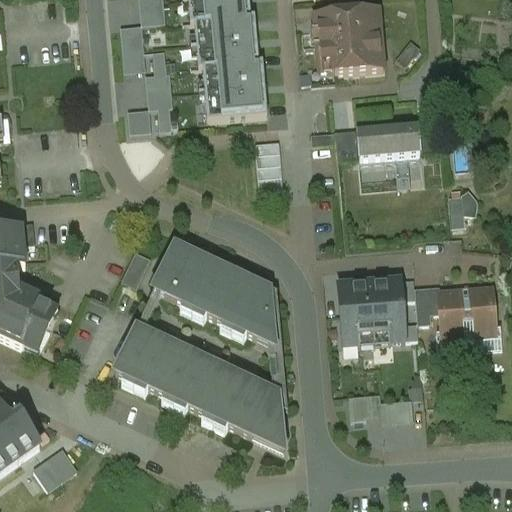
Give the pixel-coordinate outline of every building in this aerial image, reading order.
[(141,0),(143,30),(166,29),(164,0),(141,0)] [(247,0),(187,0),(191,31),(194,31),(198,77),(202,77),(207,129),(267,124),(262,69),(258,69),(254,24),(250,24),(247,0)] [(377,17),(314,23),(315,38),(320,42),(320,51),(316,51),(318,73),(331,72),(332,81),(383,76),(377,17)] [(131,139),(175,136),(170,56),(146,58),(144,31),(122,32),(125,80),(147,78),(150,114),(129,116),(131,139)] [(410,47),(395,65),(404,73),(419,54),(410,47)] [(418,131),(355,137),(358,166),(420,161),(418,131)] [(334,139),(311,141),(311,152),(335,150),(334,139)] [(466,145),(451,146),(454,177),(469,175),(466,145)] [(279,149),(255,151),(260,210),(284,208),(279,149)] [(462,203),(450,203),(451,234),(464,233),(462,203)] [(38,305),(18,295),(16,275),(25,274),(22,236),(0,238),(0,345),(23,356),(26,350),(41,356),(58,319),(36,309),(38,305)] [(125,289),(141,294),(151,263),(135,258),(125,289)] [(268,303),(238,289),(235,295),(226,290),(228,285),(198,271),(195,276),(170,264),(153,299),(182,313),(180,318),(203,330),(206,324),(222,331),(219,337),(243,348),(246,342),(274,356),(270,311),(265,309),(268,303)] [(400,288),(337,293),(342,353),(360,352),(359,348),(373,347),(373,354),(375,354),(374,347),(388,346),(388,350),(405,348),(400,288)] [(438,295),(414,297),(417,332),(430,331),(430,322),(440,321),(438,301),(438,300),(438,295)] [(438,300),(438,301),(440,321),(441,340),(442,345),(495,341),(494,336),(491,296),(438,300)] [(495,341),(442,345),(441,340),(436,341),(437,360),(465,358),(464,351),(473,351),(474,357),(501,355),(500,335),(494,336),(495,341)] [(217,386),(207,382),(210,376),(179,362),(177,368),(167,363),(170,358),(140,344),(137,349),(131,346),(115,381),(124,386),(121,391),(145,403),(148,397),(164,404),(161,410),(185,421),(187,415),(204,423),(201,429),(224,440),(227,434),(284,460),(280,416),(247,400),(249,395),(219,381),(217,386)] [(379,403),(348,405),(351,428),(382,425),(383,434),(413,431),(411,409),(379,411),(379,403)] [(0,483),(37,457),(1,412),(0,412),(0,483)] [(35,474),(49,496),(80,476),(65,454),(35,474)]
